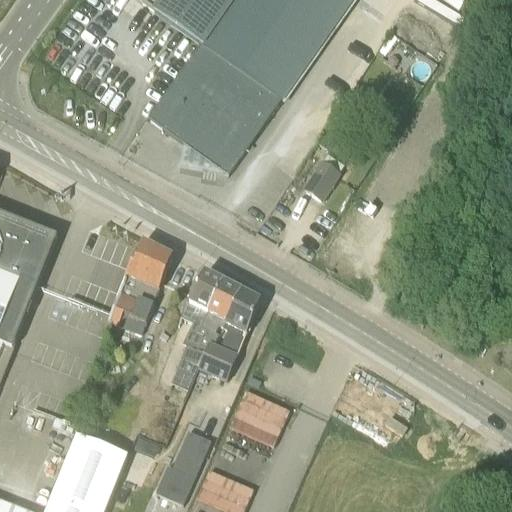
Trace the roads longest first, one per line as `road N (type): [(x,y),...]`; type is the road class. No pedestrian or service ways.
road 1 (secondary): [(511,433),(356,331),(0,124)]
road 2 (unknown): [(477,0),(455,133),(432,202),(259,511)]
road 3 (unknown): [(216,250),(392,0)]
road 4 (unknown): [(91,177),(0,436)]
